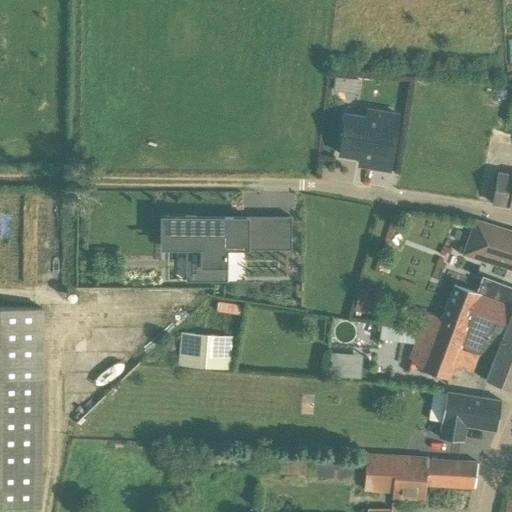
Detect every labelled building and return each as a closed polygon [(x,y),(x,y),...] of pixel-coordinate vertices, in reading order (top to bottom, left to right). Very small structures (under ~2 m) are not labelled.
[(348,79),(334,77),(332,90),(346,92),(348,79)] [(446,83),(423,114),(432,121),(411,149),(419,155),(463,96),(446,83)] [(338,154),(367,159),(365,167),(389,170),(397,115),(374,111),(373,119),(344,115),(338,154)] [(511,176),(497,173),(492,203),(509,206),(509,207),(511,207),(511,176)] [(192,211),(156,211),(156,243),(192,244),(192,276),(216,276),(216,243),(283,243),(283,210),(232,210),(232,216),(192,216),(192,211)] [(511,232),(476,222),(465,253),(511,267),(511,232)] [(494,301),(500,284),(483,277),(477,294),(479,295),(494,301)] [(511,389),(511,308),(494,301),(479,295),(477,294),(454,286),(441,319),(428,314),(411,358),(423,369),(447,378),(460,347),(494,360),(486,379),(511,389)] [(361,290),(355,311),(360,313),(369,309),(372,299),(367,291),(361,290)] [(42,310),(0,309),(0,507),(40,508),(42,310)] [(379,338),(414,343),(415,329),(381,324),(379,338)] [(179,366),(231,367),(232,334),(179,333),(179,366)] [(330,352),(329,376),(362,376),(362,352),(330,352)] [(498,431),(503,402),(435,390),(430,420),(443,422),(440,438),(464,442),(466,426),(498,431)] [(425,484),(474,487),(475,487),(478,463),(355,455),(353,489),(377,490),(376,503),(423,506),(425,484)] [(347,466),(310,464),(309,476),(310,476),(346,478),(347,466)]
